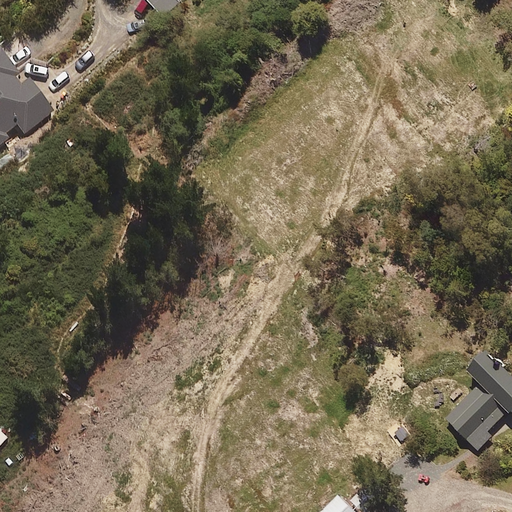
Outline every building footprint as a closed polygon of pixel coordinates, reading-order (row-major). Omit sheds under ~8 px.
[(180,3),(177,0),(150,0),(163,16),(180,3)] [(6,135),(18,126),(25,135),(54,112),(29,78),(26,80),(0,46),(0,146),(10,140),(6,135)] [(485,380),(447,417),(478,448),(494,433),(491,431),(511,410),(511,367),(491,346),(471,367),(485,380)] [(364,511),(378,499),(365,487),(351,501),(341,492),(320,511),(364,511)] [(451,511),(435,491),(408,511),(451,511)]
